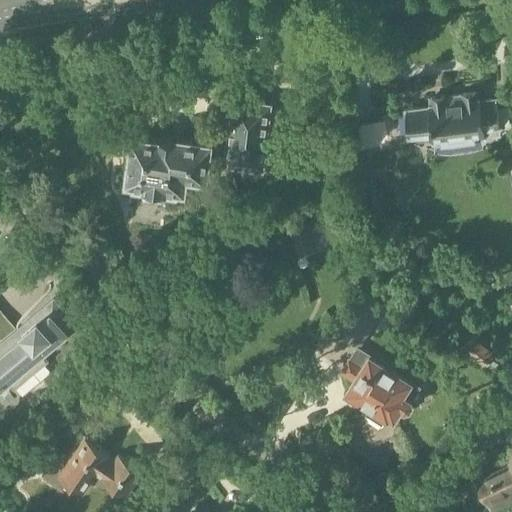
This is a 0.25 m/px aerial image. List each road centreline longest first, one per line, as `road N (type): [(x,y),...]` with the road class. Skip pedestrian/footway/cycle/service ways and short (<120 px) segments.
road 1 (residential): [(0,165),(88,265),(185,398),(354,511)]
road 2 (tertiary): [(18,9),(50,15),(172,0)]
